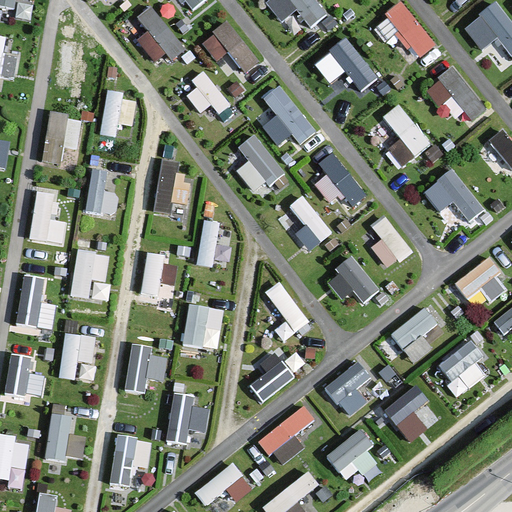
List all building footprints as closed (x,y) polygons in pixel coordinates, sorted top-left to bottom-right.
[(312,24),(330,11),(322,0),(270,0),(283,17),(299,6),(312,24)] [(406,0),(382,18),(418,67),(444,49),(407,0),(406,0)] [(496,0),(464,27),(482,49),(499,35),(511,50),(511,14),(500,0),(496,0)] [(155,2),(130,21),(160,62),(185,43),(155,2)] [(218,58),(231,48),(247,69),(263,58),(232,16),(203,38),(218,58)] [(350,68),(363,87),(381,75),(353,34),(316,59),(332,81),(350,68)] [(57,80),(72,82),(79,37),(63,35),(57,80)] [(465,126),(491,103),(455,63),(429,87),(465,126)] [(280,113),(266,124),(280,142),(295,130),(304,141),(320,128),(282,82),(266,95),(280,113)] [(121,134),(127,88),(109,86),(103,131),(121,134)] [(400,98),(370,123),(403,164),(434,139),(400,98)] [(51,111),(47,160),(65,161),(66,145),(81,146),(83,113),(51,111)] [(511,157),(511,158),(511,132),(506,125),(482,144),(500,166),(511,157)] [(252,160),(240,167),(256,191),(286,171),(259,130),(240,142),(252,160)] [(0,164),(9,165),(10,137),(0,136),(0,164)] [(334,149),(321,160),(330,171),(317,183),(345,214),(371,191),(334,149)] [(182,212),(190,173),(179,170),(182,158),(166,155),(155,206),(182,212)] [(94,164),(88,208),(117,212),(120,189),(108,187),(111,166),(94,164)] [(455,198),(474,217),(489,204),(453,165),(427,189),(444,208),(455,198)] [(54,217),(56,187),(37,185),(34,237),(66,239),(68,218),(54,217)] [(292,201),(308,224),(298,230),(310,247),(334,231),(307,191),(292,201)] [(454,201),(446,209),(461,225),(470,216),(454,201)] [(388,265),(414,248),(389,210),(375,219),(385,236),(374,243),(388,265)] [(214,263),(225,218),(208,214),(197,259),(214,263)] [(73,293),(107,297),(114,249),(79,245),(73,293)] [(159,293),(168,251),(150,247),(141,289),(159,293)] [(330,273),(343,295),(358,286),(364,297),(380,288),(361,255),(330,273)] [(471,296),(482,287),(493,300),(511,283),(511,282),(488,255),(458,281),(471,296)] [(38,335),(53,336),(58,300),(45,298),(48,273),(25,270),(19,318),(40,321),(38,335)] [(221,344),(225,304),(190,300),(185,340),(221,344)] [(434,344),(424,331),(442,317),(429,301),(393,330),(416,359),(434,344)] [(445,317),(427,331),(435,342),(453,328),(445,317)] [(80,356),(96,358),(99,332),(67,328),(62,373),(78,375),(80,356)] [(473,335),(439,359),(463,392),(497,368),(473,335)] [(166,376),(168,354),(153,353),(154,342),(132,340),(128,387),(149,389),(150,375),(166,376)] [(264,397),(296,374),(277,348),(256,363),(264,373),(253,381),(264,397)] [(44,392),(46,371),(35,370),(37,351),(11,349),(8,389),(44,392)] [(370,398),(359,386),(375,372),(361,355),(327,383),(352,413),(370,398)] [(80,360),(80,376),(96,377),(97,360),(80,360)] [(416,381),(386,408),(411,436),(441,410),(416,381)] [(204,444),(212,407),(196,403),(198,393),(177,388),(167,435),(204,444)] [(280,461),(308,443),(300,430),(320,418),(310,402),(262,432),(280,461)] [(53,410),(47,455),(69,457),(74,412),(53,410)] [(328,451),(350,479),(377,457),(369,446),(376,440),(363,423),(328,451)] [(0,474),(10,476),(13,462),(27,464),(32,437),(0,431),(0,474)] [(71,431),(70,453),(86,454),(86,431),(71,431)] [(151,465),(153,435),(116,432),(113,480),(134,481),(135,464),(151,465)] [(229,485),(238,497),(255,484),(237,459),(197,487),(207,501),(229,485)] [(271,511),(282,511),(323,481),(312,466),(264,502),(271,511)] [(58,504),(60,490),(42,487),(37,511),(72,511),(74,506),(58,504)] [(220,510),(236,498),(228,488),(212,500),(220,510)]
